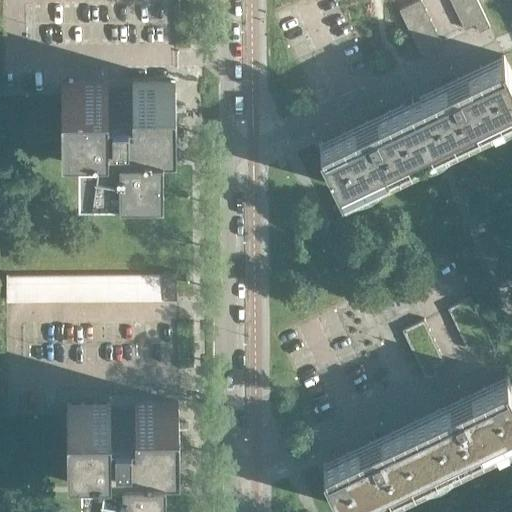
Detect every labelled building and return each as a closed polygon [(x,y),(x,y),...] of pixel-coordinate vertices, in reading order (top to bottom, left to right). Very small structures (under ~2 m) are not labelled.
[(425,8),(422,0),(421,0),(414,0),(399,8),(403,18),(425,8)] [(459,17),(480,6),(477,0),(467,0),(454,7),(459,17)] [(485,17),(480,6),(459,17),(464,28),(475,23),(475,22),(485,17)] [(408,28),(430,18),(425,8),(403,18),(408,28)] [(489,25),(485,17),(475,22),(475,23),(478,30),(489,25)] [(413,38),(435,28),(430,18),(408,28),(413,38)] [(440,39),(435,28),(413,38),(418,49),(440,39)] [(433,52),(429,44),(418,49),(422,57),(433,52)] [(436,142),(511,105),(511,72),(503,54),(415,96),(319,142),(341,187),(436,142)] [(175,124),(175,106),(175,81),(132,81),(132,91),(128,91),(128,90),(111,90),(111,91),(107,91),(107,82),(61,82),(61,125),(78,125),(78,166),(119,166),(119,167),(162,166),(162,124),(175,124)] [(176,297),(176,270),(163,270),(163,271),(163,296),(163,298),(176,297)] [(163,296),(163,271),(151,272),(151,297),(163,296)] [(55,298),(55,272),(43,273),(43,298),(55,298)] [(67,297),(67,272),(55,272),(55,298),(67,297)] [(79,297),(79,272),(67,272),(67,297),(79,297)] [(91,297),(91,272),(79,272),(79,297),(91,297)] [(103,297),(103,272),(91,272),(91,297),(103,297)] [(115,297),(115,272),(103,272),(103,297),(115,297)] [(127,297),(127,272),(115,272),(115,297),(127,297)] [(139,297),(139,272),(127,272),(127,297),(139,297)] [(151,297),(151,272),(139,272),(139,297),(151,297)] [(19,298),(19,273),(6,273),(6,298),(19,298)] [(31,298),(31,273),(19,273),(19,298),(31,298)] [(43,298),(43,273),(31,273),(31,298),(43,298)] [(474,307),(469,296),(448,306),(453,317),(474,307)] [(457,327),(479,317),(474,307),(453,317),(457,327)] [(462,337),(484,327),(479,317),(457,327),(462,337)] [(429,328),(425,320),(424,318),(402,328),(407,339),(429,328)] [(489,337),(484,327),(462,337),(467,348),(478,343),(489,337)] [(412,349),(434,338),(429,328),(407,339),(412,349)] [(493,345),(489,337),(478,343),(482,350),(493,345)] [(417,359),(438,349),(434,338),(412,349),(417,359)] [(443,359),(438,349),(417,359),(422,369),(432,364),(443,359)] [(436,372),(432,364),(422,369),(425,377),(436,372)] [(344,507),(511,427),(511,386),(506,374),(322,462),(344,507)] [(178,444),(178,424),(178,401),(134,401),(134,411),(130,411),(130,410),(114,410),(114,411),(110,411),(110,402),(66,402),(67,445),(80,445),(81,486),(122,485),(122,486),(165,486),(164,444),(178,444)]
